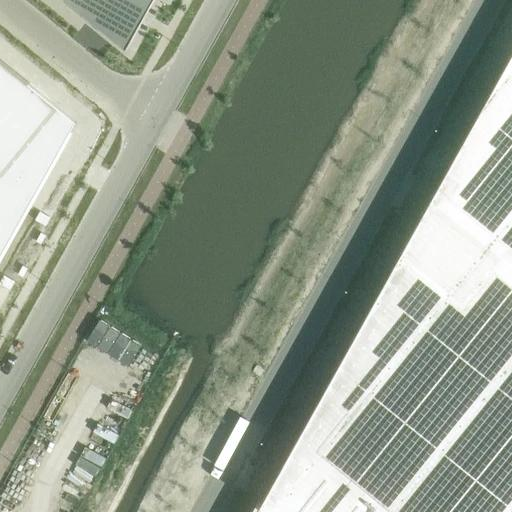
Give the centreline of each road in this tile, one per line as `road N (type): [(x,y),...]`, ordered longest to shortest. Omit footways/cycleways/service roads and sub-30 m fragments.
road 1 (unclassified): [(488,0),(199,511)]
road 2 (tertiary): [(0,397),(153,121)]
road 3 (unclassified): [(153,121),(6,0)]
road 4 (tertiary): [(153,121),(218,0)]
